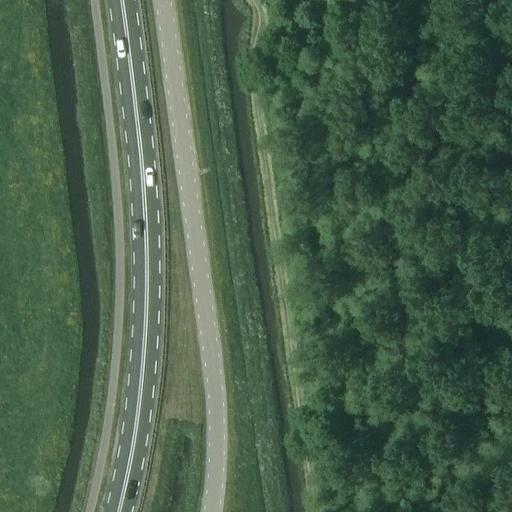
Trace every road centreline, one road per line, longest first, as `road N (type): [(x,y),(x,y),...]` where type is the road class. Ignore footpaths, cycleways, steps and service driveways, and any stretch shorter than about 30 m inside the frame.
road 1 (tertiary): [(212,511),(215,393),(162,0)]
road 2 (primary): [(117,511),(135,428),(145,260),(120,0)]
